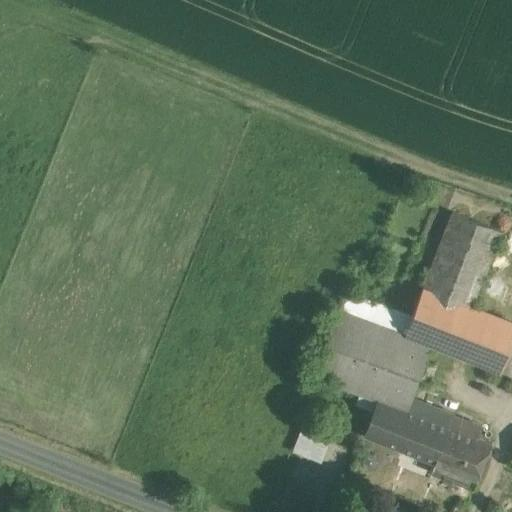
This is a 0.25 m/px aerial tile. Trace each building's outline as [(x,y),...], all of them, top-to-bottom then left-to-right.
[(501,230),(451,211),(422,290),(472,308),(484,275),(501,230)] [(511,299),(511,285),(484,275),(472,308),(504,320),(511,299)] [(412,316),(342,290),(336,308),(405,334),(412,316)] [(472,308),(422,290),(412,316),(405,334),(404,335),(431,345),(511,375),(511,323),(504,320),(472,308)] [(405,334),(336,308),(310,377),(379,402),(380,400),(406,410),(410,401),(431,345),(404,335),(405,334)] [(447,414),(410,401),(406,410),(380,400),(379,402),(367,434),(431,458),(447,414)] [(472,424),(447,414),(431,458),(435,460),(430,473),(474,490),(491,445),(467,436),(472,424)] [(293,450),(322,461),(331,435),(302,424),(293,450)]
